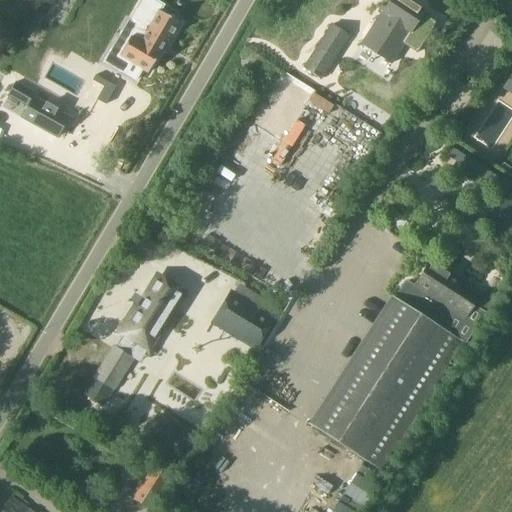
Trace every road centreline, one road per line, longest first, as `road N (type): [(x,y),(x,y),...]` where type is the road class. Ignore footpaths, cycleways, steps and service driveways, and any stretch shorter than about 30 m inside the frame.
road 1 (unclassified): [(0,414),(246,0)]
road 2 (unknown): [(489,0),(373,210),(347,309),(317,357)]
